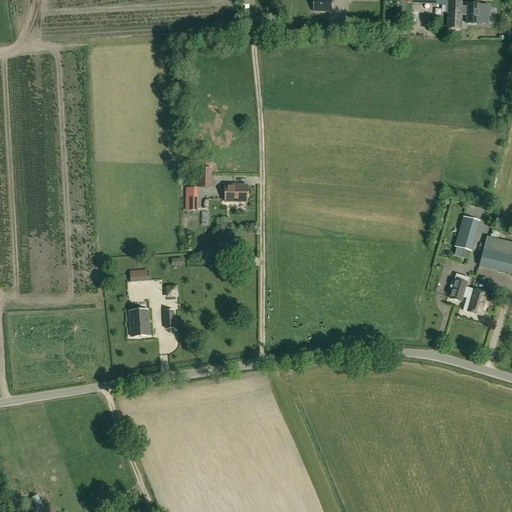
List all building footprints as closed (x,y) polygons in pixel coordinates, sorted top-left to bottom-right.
[(313,0),(313,12),(331,12),(331,0),(313,0)] [(460,30),(460,15),(461,7),(461,3),(447,2),(447,6),(445,6),(444,13),(447,13),(446,29),(460,30)] [(461,7),(460,15),(466,16),(465,24),(478,25),(478,23),(488,24),(488,6),(479,5),(466,5),(466,8),(461,7)] [(198,168),(198,188),(212,188),(212,169),(198,168)] [(234,185),(225,184),(224,202),(247,203),(247,186),(234,185)] [(186,200),(186,211),(198,211),(198,200),(186,200)] [(476,221),(464,217),(455,247),(467,251),(476,221)] [(511,243),(486,237),(479,267),(511,274),(511,243)] [(232,240),(232,245),(232,254),(233,254),(250,255),(250,245),(244,245),(244,240),(232,240)] [(233,265),(233,254),(232,254),(232,245),(226,245),(226,253),(224,253),(224,256),(218,256),(218,264),(233,265)] [(130,271),(130,283),(149,282),(148,270),(130,271)] [(171,290),(171,276),(161,276),(161,290),(171,290)] [(454,289),(451,299),(463,303),(464,298),(468,299),(465,311),(483,316),(489,295),(473,290),(467,289),(470,280),(458,276),(456,283),(454,282),(452,288),(454,289)] [(123,291),(125,299),(135,296),(133,288),(123,291)] [(149,336),(148,311),(130,313),(131,338),(149,336)] [(173,311),(165,312),(166,329),(174,329),(173,311)]
